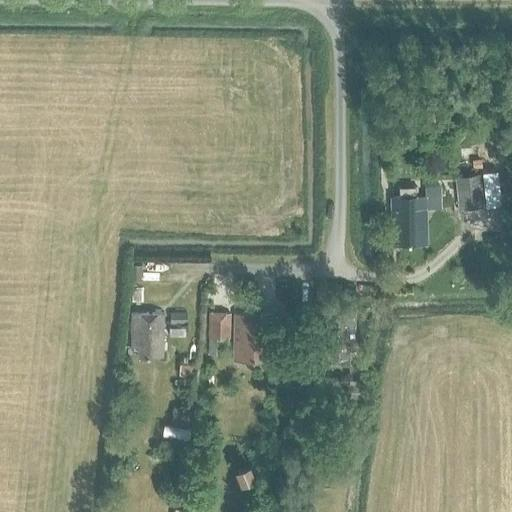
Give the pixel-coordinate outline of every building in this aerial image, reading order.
[(472,160),(473,169),(481,169),(480,160),(472,160)] [(483,172),(488,203),(501,201),(496,170),(483,172)] [(455,176),(458,208),(483,206),(480,173),(455,176)] [(426,199),(426,207),(426,209),(441,209),(440,185),(425,186),(426,199)] [(399,200),(416,199),(415,187),(398,187),(399,200)] [(426,209),(426,207),(426,199),(416,199),(399,200),(391,200),(393,240),(401,240),(401,246),(427,245),(426,209)] [(349,351),(357,351),(356,310),(319,311),(319,333),(298,333),(299,373),(309,373),(309,365),(311,361),(349,360),(349,351)] [(186,324),(186,313),(171,313),(171,324),(186,324)] [(231,313),(209,313),(208,337),(230,338),(231,313)] [(164,314),(131,314),(131,350),(136,350),(136,357),(163,358),(164,314)] [(271,315),(234,314),(233,360),(263,361),(263,354),(270,354),(271,315)] [(185,336),(185,328),(169,328),(169,337),(185,336)] [(346,382),(347,399),(360,399),(359,381),(346,382)] [(190,407),(174,406),(172,424),(188,425),(190,407)] [(232,467),(239,483),(254,476),(247,461),(232,467)]
